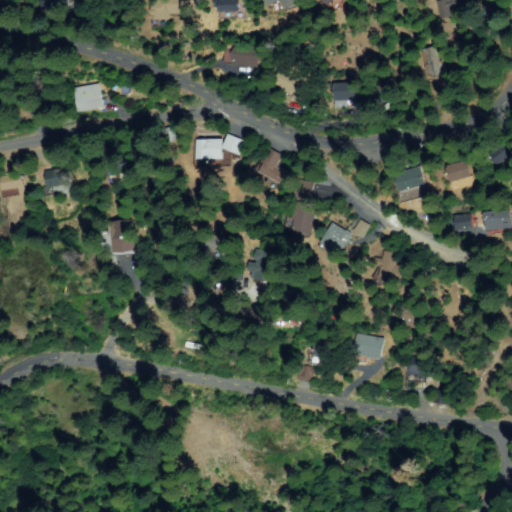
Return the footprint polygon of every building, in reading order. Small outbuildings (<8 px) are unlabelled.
[(43,5),(43,0),(72,0),(72,8),(43,5)] [(109,16),(104,0),(127,0),(130,10),(109,16)] [(171,25),(155,25),(153,0),(179,0),(180,11),(170,12),(171,25)] [(238,0),(238,12),(223,11),(223,7),(216,7),(216,0),(238,0)] [(281,4),(275,7),(270,0),(298,0),(300,2),(285,11),(281,4)] [(464,0),(467,6),(445,15),(440,3),(446,0),(464,0)] [(261,48),(259,64),(233,61),(235,44),(261,48)] [(432,80),(422,51),(439,45),(449,74),(432,80)] [(216,69),(243,74),(245,66),(217,60),(216,69)] [(276,88),(281,77),(275,74),(279,66),(314,83),(304,102),(276,88)] [(56,92),(45,94),(43,73),(54,71),(56,92)] [(390,81),(396,96),(383,101),(377,86),(390,81)] [(347,106),(347,98),(336,99),(335,84),(357,82),(359,105),(347,106)] [(98,86),(101,107),(80,110),(77,89),(98,86)] [(229,135),(246,142),(241,154),(224,147),(229,135)] [(511,154),(502,163),(492,152),(511,136),(511,137),(511,154)] [(198,162),(197,142),(223,141),(224,161),(198,162)] [(276,191),(266,187),(269,179),(256,173),(267,148),(282,156),(278,166),(285,170),(276,191)] [(125,155),(128,173),(110,176),(108,158),(125,155)] [(158,183),(148,171),(160,161),(170,172),(158,183)] [(451,182),(449,164),(468,161),(470,179),(451,182)] [(53,196),(48,172),(66,167),(72,191),(53,196)] [(426,191),(415,195),(413,188),(401,192),(396,174),(419,168),(426,191)] [(2,189),(3,174),(23,174),(22,190),(2,189)] [(312,182),(311,199),(296,198),(297,182),(312,182)] [(309,234),(288,227),(296,202),(317,209),(309,234)] [(486,213),(510,211),(511,228),(488,231),(486,213)] [(471,215),(474,227),(459,230),(457,218),(471,215)] [(352,232),(363,237),(368,223),(357,218),(352,232)] [(133,255),(112,254),(112,220),(129,220),(129,240),(134,240),(133,255)] [(345,236),(349,248),(329,255),(322,234),(346,225),(350,235),(345,236)] [(159,231),(176,230),(178,255),(161,256),(159,231)] [(210,250),(214,236),(228,239),(225,254),(210,250)] [(275,253),(271,281),(253,279),(254,272),(249,271),(250,263),(256,264),(257,258),(255,258),(256,250),(275,253)] [(400,281),(379,281),(379,253),(401,253),(400,281)] [(416,330),(392,316),(400,302),(425,316),(416,330)] [(378,359),(353,352),(358,336),(383,343),(378,359)] [(318,342),(346,349),(342,363),(314,356),(318,342)] [(407,377),(408,358),(429,360),(427,378),(407,377)] [(434,401),(434,392),(448,393),(447,402),(434,401)]
